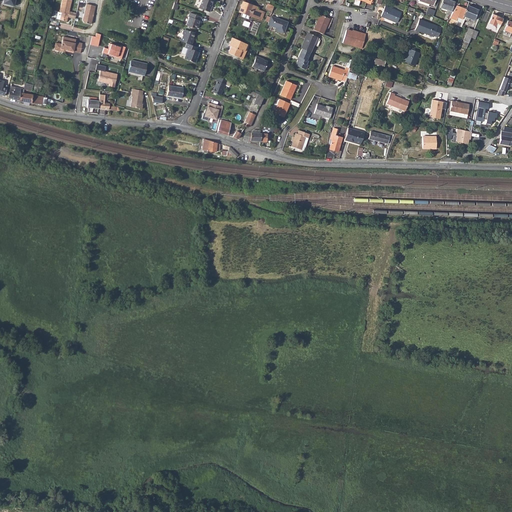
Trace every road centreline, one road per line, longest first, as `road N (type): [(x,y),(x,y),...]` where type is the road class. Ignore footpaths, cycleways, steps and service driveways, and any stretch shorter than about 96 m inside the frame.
road 1 (tertiary): [(448,165),(310,163),(180,127)]
road 2 (tertiary): [(180,127),(0,101)]
road 3 (residential): [(233,0),(180,127)]
